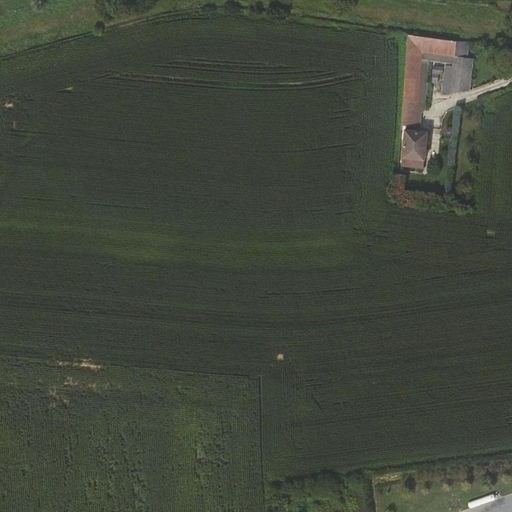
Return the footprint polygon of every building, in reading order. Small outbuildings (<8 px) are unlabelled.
[(456,56),(457,42),(408,35),(406,61),(422,62),(422,53),(456,56)] [(469,60),(471,44),(457,42),(456,56),(456,59),(469,60)] [(455,66),(456,59),(456,56),(422,53),(422,62),(429,63),(455,66)] [(466,93),(469,60),(456,59),(455,66),(455,68),(453,96),(466,93)] [(475,61),(469,60),(466,93),(472,91),(475,61)] [(429,63),(422,62),(406,61),(405,80),(418,82),(415,118),(417,119),(418,117),(419,116),(420,115),(422,115),(425,114),(429,63)] [(443,95),(453,96),(455,68),(445,67),(443,95)] [(441,89),(443,69),(432,68),(432,81),(436,82),(436,89),(441,89)] [(418,82),(405,80),(401,127),(416,128),(417,119),(415,118),(418,82)] [(424,166),(427,132),(406,130),(403,165),(424,166)]
